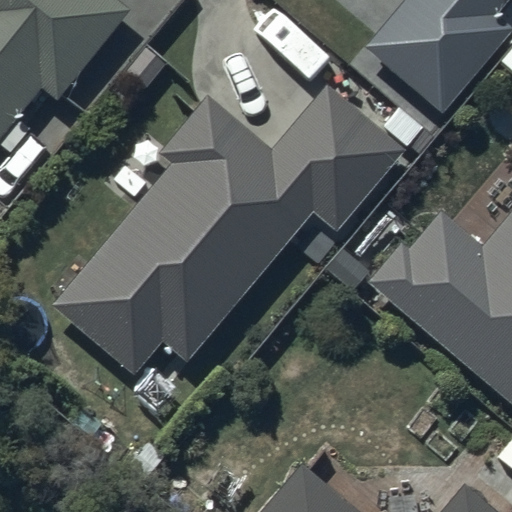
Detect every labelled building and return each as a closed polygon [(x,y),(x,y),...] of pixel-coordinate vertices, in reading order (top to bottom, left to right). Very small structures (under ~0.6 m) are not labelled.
[(0,0),(0,153),(41,103),(54,114),(127,23),(97,0),(0,0)] [(511,0),(410,0),(359,60),(436,125),(507,42),(492,29),(511,4),(511,0)] [(169,180),(48,321),(129,390),(158,357),(180,375),(308,226),(334,248),(401,169),(324,104),(267,170),(203,116),(157,170),(169,180)] [(391,235),(358,274),(511,404),(511,193),(473,239),(432,204),(399,243),(391,235)] [(429,511),(367,511),(298,455),(251,511),(498,511),(457,478),(429,511)]
